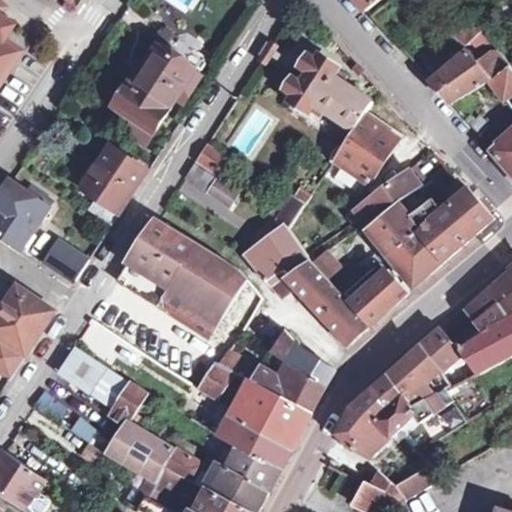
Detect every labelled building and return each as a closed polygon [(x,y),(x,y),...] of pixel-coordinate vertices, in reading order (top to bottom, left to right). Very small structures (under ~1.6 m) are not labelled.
[(358,0),(369,12),(384,0),(358,0)] [(0,80),(20,51),(3,39),(13,23),(0,12),(0,9),(4,6),(0,2),(0,80)] [(138,87),(137,86),(121,109),(137,119),(127,133),(149,148),(183,99),(189,103),(206,78),(164,49),(150,70),(138,87)] [(494,80),(495,79),(471,52),(435,84),(455,106),(494,80)] [(361,132),(371,118),(380,103),(340,77),(344,70),(324,57),(322,60),(314,56),(306,68),(314,74),(308,83),(300,78),(291,90),(299,95),(298,98),(318,111),(321,106),(361,132)] [(138,87),(150,70),(140,64),(129,81),(137,86),(138,87)] [(511,67),(495,79),(494,80),(507,101),(511,97),(511,67)] [(371,118),(361,132),(341,162),(375,185),(405,142),(371,118)] [(511,136),(497,151),(511,167),(511,136)] [(202,161),(226,177),(235,163),(212,147),(202,161)] [(117,229),(153,175),(116,150),(89,188),(104,199),(95,213),(117,229)] [(243,194),(224,181),(200,165),(190,179),(234,209),(243,194)] [(420,166),(366,205),(377,221),(432,184),(420,166)] [(0,206),(0,234),(24,251),(53,209),(16,183),(0,206)] [(419,214),(409,201),(374,229),(419,289),(497,219),(472,189),(442,216),(432,203),(419,214)] [(309,209),(298,202),(288,216),(280,210),(276,217),(295,230),(309,209)] [(121,282),(164,309),(211,339),(226,317),(253,280),(246,272),(234,264),(163,220),(121,282)] [(293,277),(318,261),(314,254),(296,231),(258,267),(278,289),(293,277)] [(344,267),(332,251),(319,261),(332,276),(344,267)] [(79,288),(94,265),(80,256),(65,278),(79,288)] [(376,326),(347,292),(339,284),(332,276),(319,261),(318,261),(293,277),(278,289),(289,298),(302,287),(354,345),(376,326)] [(347,292),(376,326),(413,293),(395,269),(375,285),(358,266),(339,284),(347,292)] [(511,358),(511,276),(472,311),(491,337),(468,354),(473,361),(482,373),(511,358)] [(269,300),(253,280),(226,317),(229,319),(248,331),(269,300)] [(164,309),(121,282),(108,302),(151,330),(162,312),(164,309)] [(0,319),(0,336),(30,357),(59,314),(21,288),(0,319)] [(450,329),(468,354),(491,337),(472,311),(450,329)] [(162,312),(151,330),(161,336),(150,354),(202,387),(218,363),(224,366),(234,352),(248,331),(229,319),(212,342),(162,312)] [(96,321),(85,337),(114,355),(124,338),(96,321)] [(278,354),(291,363),(303,344),(293,331),(278,354)] [(444,332),(426,347),(444,372),(462,355),(444,332)] [(291,363),(294,365),(330,384),(339,368),(303,344),(291,363)] [(119,408),(137,381),(79,346),(62,372),(119,408)] [(444,372),(426,347),(410,362),(428,387),(444,372)] [(261,386),(270,370),(234,352),(224,366),(261,386)] [(482,373),(473,361),(445,373),(455,388),(482,373)] [(436,397),(428,387),(410,362),(392,378),(417,410),(436,397)] [(261,386),(313,415),(330,384),(294,365),(286,379),(270,370),(261,386)] [(445,373),(444,372),(428,387),(436,397),(448,390),(448,391),(455,388),(445,373)] [(417,410),(392,378),(356,409),(341,436),(355,448),(372,457),(419,414),(416,411),(417,410)] [(137,381),(119,408),(117,410),(132,419),(134,420),(140,411),(154,391),(137,381)] [(295,450),(313,415),(261,386),(246,414),(243,419),(295,450)] [(198,401),(223,416),(230,404),(205,389),(198,401)] [(416,411),(419,414),(426,422),(455,402),(448,391),(448,390),(436,397),(417,410),(416,411)] [(109,454),(119,439),(48,392),(39,406),(95,444),(109,454)] [(446,431),(464,419),(456,406),(438,418),(446,431)] [(140,411),(134,420),(180,447),(185,438),(140,411)] [(225,435),(232,439),(242,420),(235,416),(225,435)] [(167,468),(180,447),(134,420),(132,419),(119,439),(109,454),(112,455),(152,479),(158,483),(167,468)] [(283,471),(295,450),(243,419),(242,420),(232,439),(240,444),(283,471)] [(112,455),(109,454),(95,444),(88,455),(104,466),(112,455)] [(273,491),(283,471),(240,444),(230,465),(273,491)] [(167,468),(199,483),(209,465),(180,447),(167,468)] [(0,463),(0,493),(11,500),(30,511),(48,511),(55,502),(43,494),(51,481),(8,451),(0,463)] [(216,492),(254,511),(261,511),(273,491),(230,465),(216,492)] [(167,468),(158,483),(154,488),(198,511),(254,511),(216,492),(199,483),(167,468)] [(369,511),(387,511),(439,481),(430,469),(399,487),(383,474),(375,489),(371,486),(360,506),(369,511)] [(158,483),(152,479),(136,505),(141,509),(154,488),(158,483)] [(198,511),(154,488),(141,509),(146,511),(198,511)]
